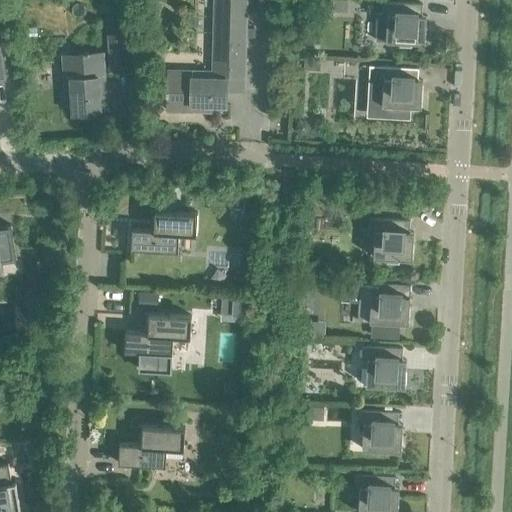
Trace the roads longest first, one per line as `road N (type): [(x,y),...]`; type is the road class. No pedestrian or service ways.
road 1 (residential): [(469,0),(439,511)]
road 2 (residential): [(75,511),(87,166)]
road 3 (residential): [(87,166),(276,164)]
